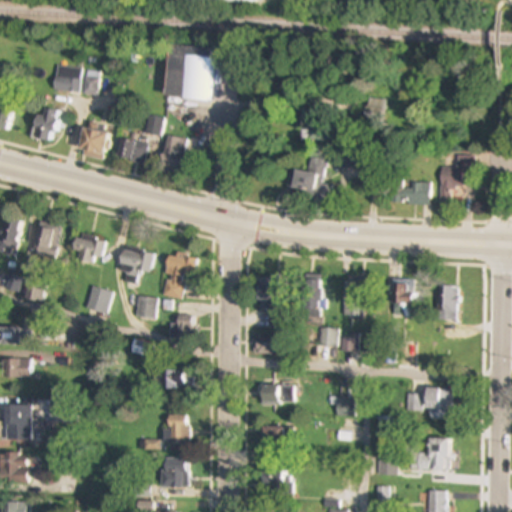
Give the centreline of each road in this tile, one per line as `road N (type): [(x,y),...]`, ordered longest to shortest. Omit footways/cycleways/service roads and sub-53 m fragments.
road 1 (secondary): [(511,245),(232,226),(0,165)]
road 2 (residential): [(227,511),(232,226)]
road 3 (residential): [(498,511),(504,245)]
road 4 (residential): [(504,245),(511,106)]
road 5 (residential): [(232,226),(256,100)]
